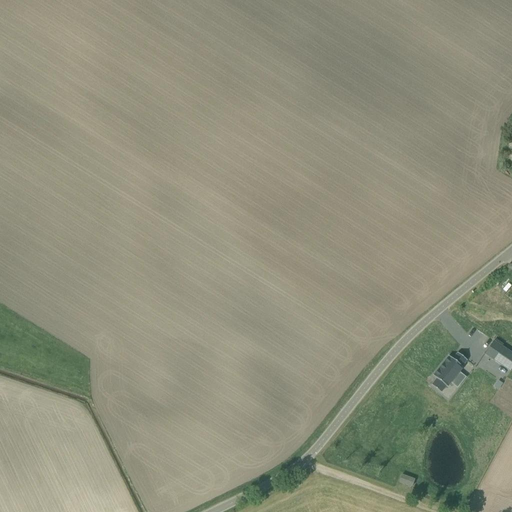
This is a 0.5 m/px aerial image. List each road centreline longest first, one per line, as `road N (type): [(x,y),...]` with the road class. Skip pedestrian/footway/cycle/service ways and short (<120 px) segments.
road 1 (unclassified): [(214,511),(288,475),(408,336),(511,247)]
road 2 (track): [(443,511),(304,459)]
